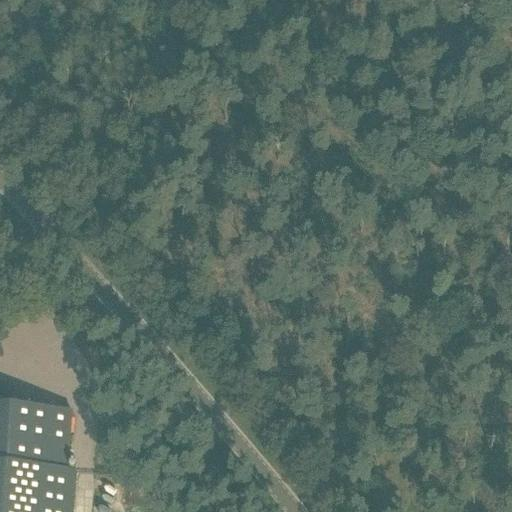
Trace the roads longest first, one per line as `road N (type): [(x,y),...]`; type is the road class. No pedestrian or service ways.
road 1 (tertiary): [(321,511),(0,165)]
road 2 (track): [(293,0),(42,210)]
road 3 (track): [(511,305),(310,497)]
